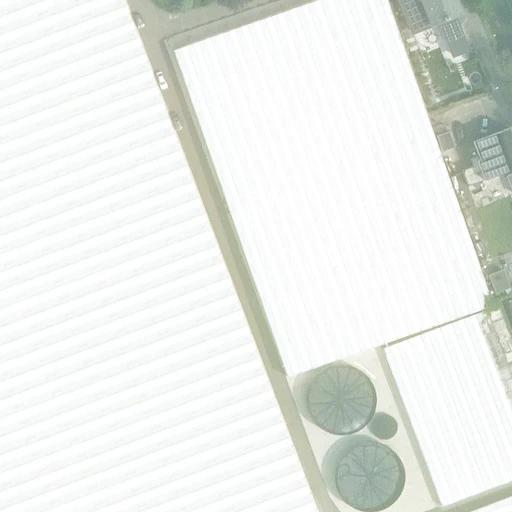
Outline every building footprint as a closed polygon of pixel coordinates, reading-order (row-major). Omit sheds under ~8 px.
[(0,0),(0,511),(312,511),(242,324),(140,52),(129,21),(120,0),(0,0)] [(385,0),(311,0),(172,49),(286,378),(372,347),(491,305),(465,231),(425,115),(385,0)] [(398,0),(401,7),(411,33),(431,26),(438,23),(452,59),(470,52),(456,16),(460,15),(454,0),(398,0)] [(465,183),(453,188),(460,206),(475,200),(470,186),(511,169),(511,146),(506,131),(472,144),(478,157),(468,161),(470,168),(461,172),(465,183)] [(448,133),(437,137),(443,152),(454,148),(448,133)] [(506,279),(491,284),(497,299),(511,294),(506,279)] [(440,507),(494,487),(511,479),(511,345),(497,306),(402,342),(382,350),(440,507)] [(511,511),(511,496),(469,511),(511,511)]
